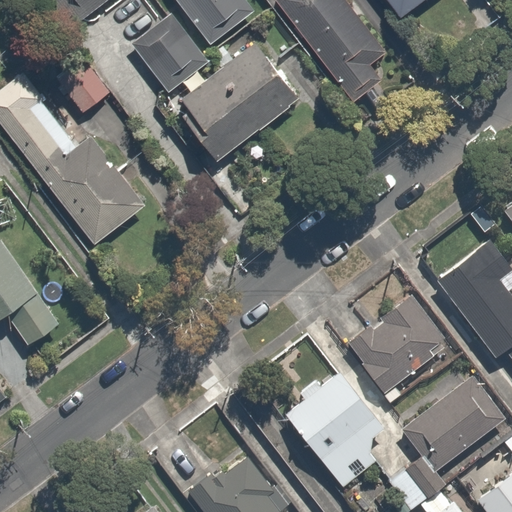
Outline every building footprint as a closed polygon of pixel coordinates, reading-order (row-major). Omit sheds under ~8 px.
[(255,2),(252,0),(61,0),(76,20),(102,0),(147,0),(161,17),(127,43),(164,92),(218,51),(208,38),(255,2)] [(275,0),(347,98),(378,76),(366,59),(382,47),(347,0),(275,0)] [(386,0),(397,14),(414,0),(386,0)] [(183,125),(209,159),(294,93),(248,34),(172,93),(191,118),(183,125)] [(75,46),(47,69),(79,107),(83,111),(111,88),(75,46)] [(21,65),(0,82),(0,135),(88,241),(155,185),(127,152),(121,157),(83,111),(79,107),(47,69),(33,80),(21,65)] [(511,194),(498,205),(511,223),(511,194)] [(511,361),(511,290),(501,276),(511,269),(486,235),(428,277),(485,356),(500,345),(511,361)] [(0,312),(2,311),(22,339),(55,314),(0,240),(0,312)] [(448,338),(410,289),(343,341),(380,390),(448,338)] [(371,459),(403,503),(420,491),(400,463),(405,460),(336,366),(318,379),(313,373),(295,387),(299,393),(281,406),(338,483),(371,459)] [(429,460),(497,409),(470,373),(393,430),(410,453),(404,458),(427,488),(442,477),(429,460)] [(183,489),(199,511),(284,511),(241,449),(183,489)] [(511,511),(511,464),(471,497),(483,511),(511,511)] [(413,502),(420,511),(401,511),(399,511),(463,511),(439,482),(413,502)] [(160,511),(154,503),(140,511),(160,511)]
